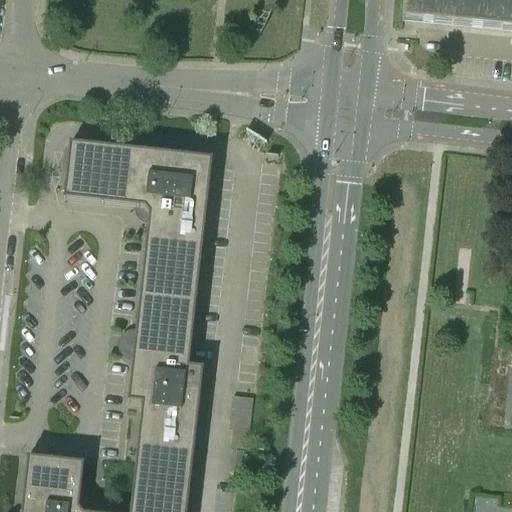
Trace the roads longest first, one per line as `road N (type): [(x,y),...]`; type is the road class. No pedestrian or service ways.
road 1 (tertiary): [(301,511),(343,103)]
road 2 (unclassified): [(343,103),(16,73),(18,0)]
road 3 (residential): [(343,103),(440,137),(511,146)]
road 4 (residential): [(511,111),(343,103)]
